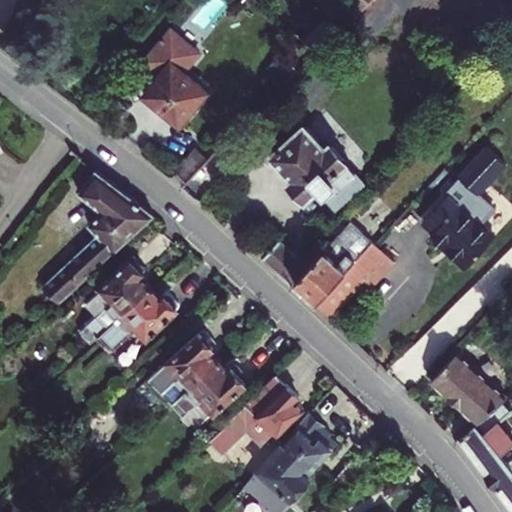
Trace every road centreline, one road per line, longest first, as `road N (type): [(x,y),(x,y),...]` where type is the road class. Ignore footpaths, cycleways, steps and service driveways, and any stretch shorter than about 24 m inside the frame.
road 1 (residential): [(382,396),(169,200),(0,69)]
road 2 (residential): [(382,396),(511,265)]
road 3 (residential): [(487,511),(382,396)]
